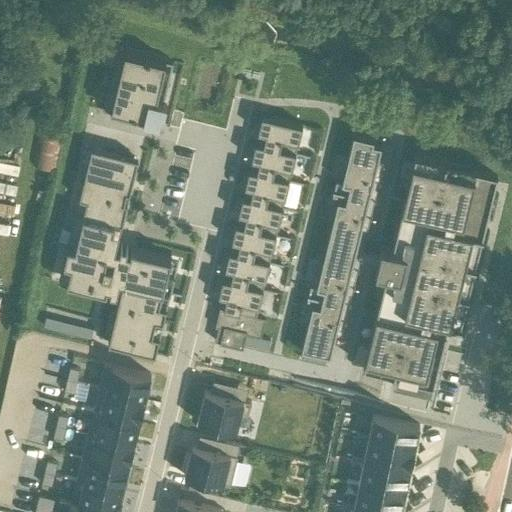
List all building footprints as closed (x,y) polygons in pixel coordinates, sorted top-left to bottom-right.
[(114,44),(99,101),(156,116),(171,59),(114,44)] [(296,152),(302,126),(268,117),(260,115),(256,131),(261,132),(258,143),(296,152)] [(50,168),(57,135),(40,132),(34,166),(50,168)] [(315,286),(309,284),(305,304),(310,305),(300,349),(329,355),(363,216),(380,144),(372,142),(372,138),(352,133),(340,181),(335,179),(330,199),(336,200),(315,286)] [(289,179),(296,152),(258,143),(254,142),(250,158),(254,159),(251,170),(289,179)] [(91,146),(87,163),(85,171),(130,182),(132,174),(137,157),(91,146)] [(381,314),(378,323),(373,322),(362,367),(393,375),(390,384),(429,393),(431,384),(439,354),(443,338),(447,323),(460,326),(459,323),(483,222),(495,172),(413,152),(390,247),(380,245),(374,270),(384,273),(375,313),(381,314)] [(283,206),(289,179),(251,170),(247,169),(243,185),(248,187),(245,197),(283,206)] [(85,171),(79,193),(125,204),(126,202),(123,201),(125,191),(128,191),(130,182),(85,171)] [(114,221),(121,223),(125,204),(79,193),(77,200),(89,204),(86,215),(114,221)] [(241,214),(238,224),(276,233),(283,206),(245,197),(241,196),(237,213),(241,214)] [(77,200),(58,279),(119,294),(122,281),(129,252),(125,251),(126,246),(120,244),(118,249),(115,248),(119,232),(111,230),(114,221),(86,215),(89,204),(77,200)] [(235,241),(232,251),(270,261),(276,233),(238,224),(234,223),(230,240),(235,241)] [(169,256),(130,247),(129,252),(122,281),(169,292),(177,257),(170,255),(169,256)] [(263,288),(270,261),(232,251),(228,250),(223,267),(228,268),(225,278),(263,288)] [(221,295),(219,306),(256,316),(263,288),(225,278),(221,278),(217,295),(221,295)] [(169,292),(122,281),(119,294),(115,310),(161,321),(169,292)] [(43,325),(64,330),(68,310),(48,306),(43,325)] [(260,337),(265,318),(256,316),(219,306),(214,326),(217,327),(214,340),(214,341),(241,348),(245,334),(260,337)] [(161,321),(115,310),(109,309),(104,332),(109,333),(107,342),(153,354),(161,321)] [(66,315),(67,334),(92,333),(91,314),(66,315)] [(149,374),(104,362),(98,387),(144,398),(149,374)] [(98,387),(92,409),(137,421),(143,398),(98,387)] [(250,401),(204,390),(195,426),(233,436),(239,413),(247,415),(250,401)] [(92,409),(87,432),(132,442),(137,421),(92,409)] [(371,412),(367,435),(412,446),(414,446),(419,423),(371,412)] [(87,432),(81,456),(127,467),(133,443),(87,432)] [(367,435),(362,458),(408,467),(412,446),(367,435)] [(229,487),(237,455),(192,444),(189,454),(188,453),(183,475),(229,487)] [(127,467),(81,456),(75,479),(121,491),(127,467)] [(362,458),(357,482),(404,492),(409,467),(408,467),(362,458)] [(115,511),(121,491),(75,479),(70,502),(109,511),(115,511)] [(399,511),(404,492),(357,482),(352,505),(381,511),(399,511)] [(222,511),(223,510),(177,499),(173,511),(222,511)] [(67,511),(109,511),(70,502),(67,511)]
